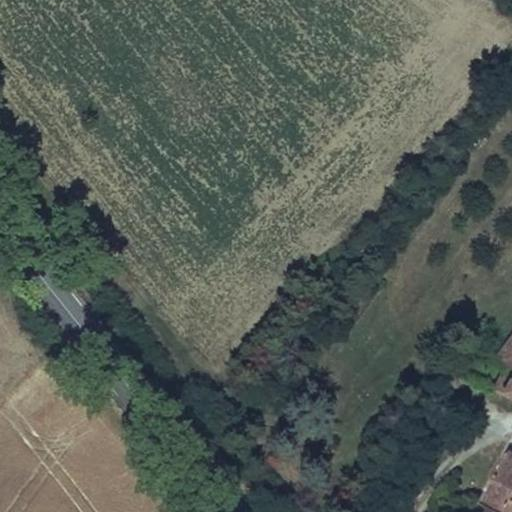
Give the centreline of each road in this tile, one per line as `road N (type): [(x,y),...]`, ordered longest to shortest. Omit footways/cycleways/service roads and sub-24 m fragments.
road 1 (primary): [(231,511),(0,223)]
road 2 (unknown): [(422,511),(470,453),(511,422)]
